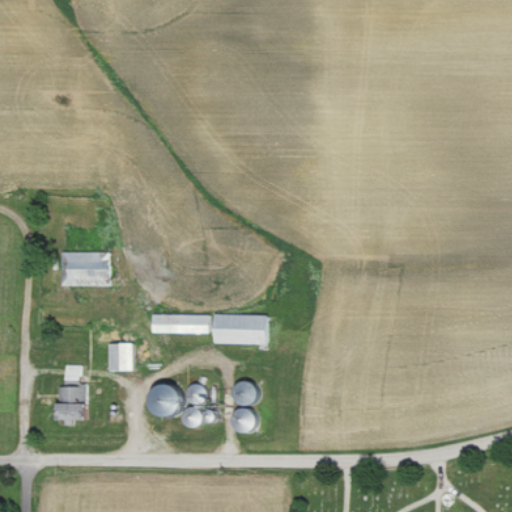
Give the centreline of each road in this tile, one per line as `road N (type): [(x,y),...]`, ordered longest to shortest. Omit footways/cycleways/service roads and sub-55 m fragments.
road 1 (residential): [(11,511),(28,239),(17,222)]
road 2 (residential): [(249,463),(415,459),(511,434)]
road 3 (residential): [(249,463),(0,457)]
